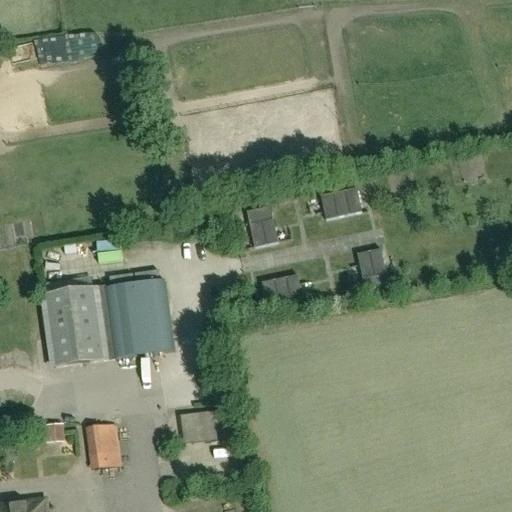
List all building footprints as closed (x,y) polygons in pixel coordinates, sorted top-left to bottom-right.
[(335,208),(338,220),(362,215),(357,191),(345,194),(347,206),(335,208)] [(321,199),(326,223),(338,220),(335,208),(347,206),(345,194),(321,199)] [(271,209),(259,212),(264,236),(276,233),(271,209)] [(264,236),(259,212),(246,215),(252,238),(264,236)] [(264,236),(252,238),(254,251),(279,246),(276,233),(264,236)] [(357,257),(360,269),(372,267),(384,264),(381,252),(357,257)] [(384,264),(372,267),(377,291),(389,288),(384,264)] [(372,267),(360,269),(365,293),(377,291),(372,267)] [(276,295),(279,307),(303,302),(298,278),(285,280),(288,292),(276,295)] [(267,309),(279,307),(276,295),(288,292),(285,280),(262,285),(267,309)] [(166,283),(93,292),(103,363),(174,353),(166,283)] [(46,299),(56,370),(103,363),(93,292),(46,299)] [(230,411),(189,417),(193,446),(234,441),(230,411)] [(86,429),(91,473),(122,469),(116,425),(86,429)] [(46,445),(62,444),(61,428),(45,429),(46,445)] [(46,511),(45,502),(0,508),(0,511),(46,511)]
